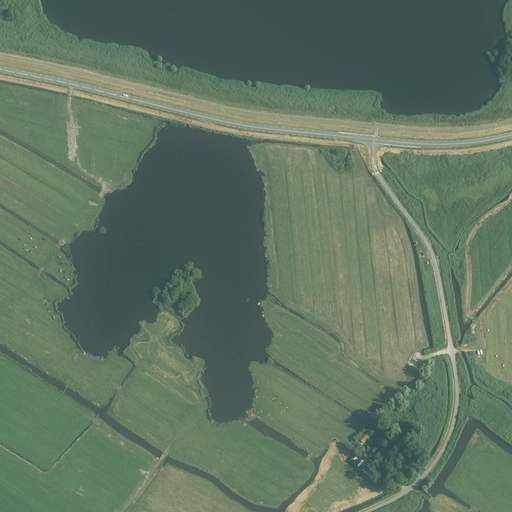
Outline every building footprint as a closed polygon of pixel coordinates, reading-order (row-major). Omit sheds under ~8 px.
[(374,437),(378,433),(372,427),(368,432),(374,437)] [(367,444),(369,442),(368,441),(371,437),(366,433),(360,441),(364,445),(366,442),(367,444)] [(401,459),(405,454),(396,447),(392,452),(401,459)] [(364,457),(356,466),(359,469),(364,463),(363,462),(366,459),(364,457)] [(389,460),(385,457),(383,459),(381,457),(379,460),(381,462),(379,464),(383,468),(389,460)] [(369,467),(368,469),(375,475),(376,474),(369,467)] [(367,471),(363,475),(371,482),(375,478),(371,475),(367,471)]
